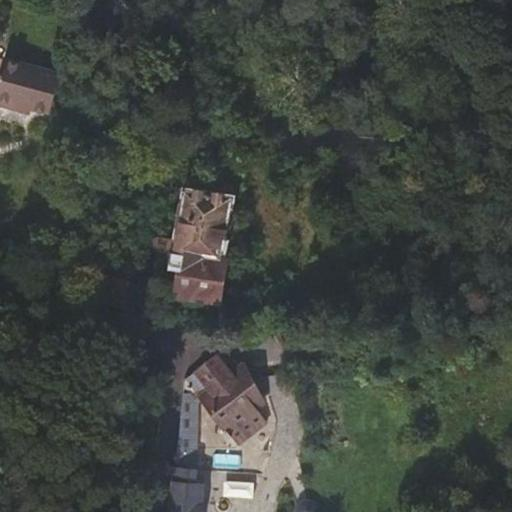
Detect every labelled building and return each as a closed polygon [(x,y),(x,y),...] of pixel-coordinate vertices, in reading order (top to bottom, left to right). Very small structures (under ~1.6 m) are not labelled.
[(61,73),(5,58),(0,77),(0,105),(11,109),(30,114),(31,109),(49,114),(61,73)] [(187,179),(186,188),(184,187),(175,252),(167,250),(163,280),(167,280),(165,295),(172,297),(180,298),(180,295),(222,301),(229,258),(225,257),(236,195),(232,194),(234,185),(187,179)] [(155,289),(114,277),(107,301),(147,314),(155,289)] [(256,407),(252,400),(240,382),(227,366),(211,361),(193,374),(206,391),(198,399),(223,434),(256,407)] [(184,468),(176,467),(173,511),(197,511),(198,495),(191,494),(192,478),(183,477),(184,468)]
